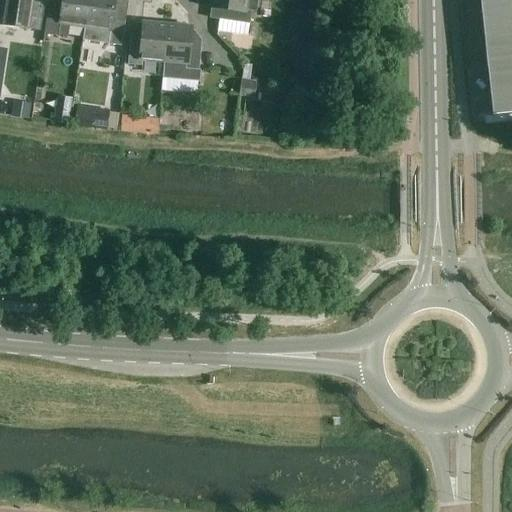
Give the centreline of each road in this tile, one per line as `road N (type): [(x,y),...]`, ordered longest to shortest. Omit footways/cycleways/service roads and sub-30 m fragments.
road 1 (secondary): [(265,355),(0,339)]
road 2 (secondary): [(437,229),(433,0)]
